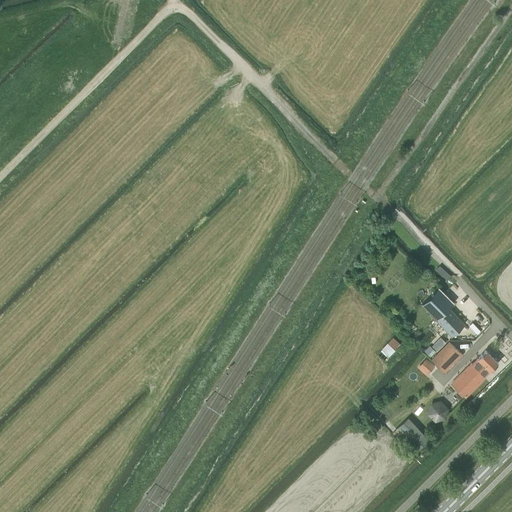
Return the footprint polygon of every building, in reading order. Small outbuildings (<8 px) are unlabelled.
[(464,324),(449,308),(454,304),(439,287),(421,304),(451,336),(464,324)] [(400,344),(392,337),(387,343),(376,354),(384,362),(395,351),(395,350),(394,350),(400,344)] [(430,360),(442,371),(461,353),(449,341),(430,360)] [(485,377),(484,376),(498,362),(485,350),(472,363),(471,362),(450,383),(465,398),(485,377)] [(428,414),(435,421),(445,418),(447,408),(440,401),(430,404),(428,414)] [(416,451),(428,439),(408,417),(395,429),(416,451)]
